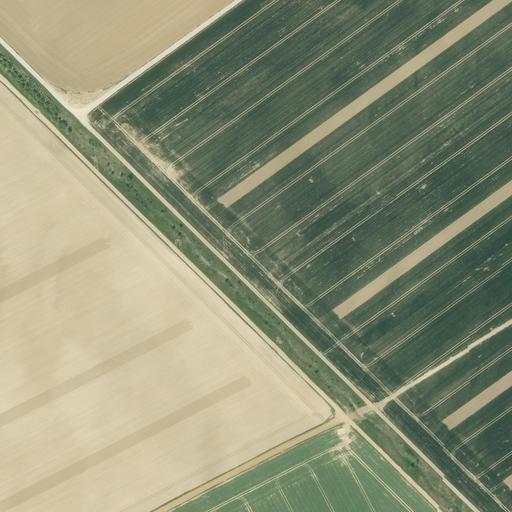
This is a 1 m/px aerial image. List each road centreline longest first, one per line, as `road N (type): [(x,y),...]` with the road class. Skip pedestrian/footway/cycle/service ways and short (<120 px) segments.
road 1 (track): [(0,42),(477,511)]
road 2 (track): [(64,141),(442,511)]
road 3 (track): [(341,413),(154,511)]
road 4 (track): [(75,116),(243,0)]
